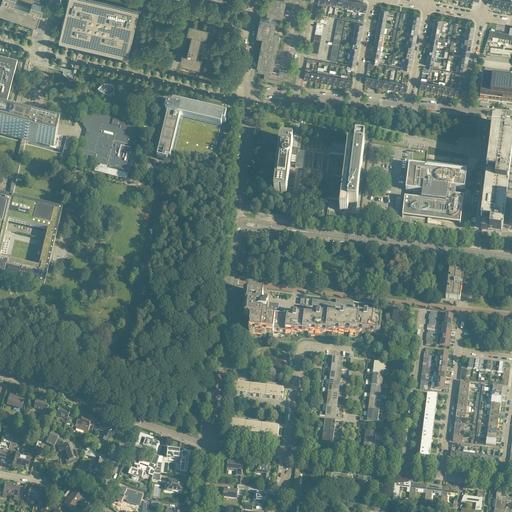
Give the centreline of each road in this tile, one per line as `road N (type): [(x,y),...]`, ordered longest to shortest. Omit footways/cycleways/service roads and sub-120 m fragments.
road 1 (residential): [(511,257),(243,226)]
road 2 (unclassified): [(211,444),(230,282)]
road 3 (residential): [(405,468),(423,311)]
road 4 (residential): [(133,420),(0,372)]
road 5 (residential): [(292,424),(232,415),(234,399),(294,408)]
road 6 (unclassified): [(243,226),(237,207),(248,91)]
road 7 (residential): [(442,472),(458,351)]
